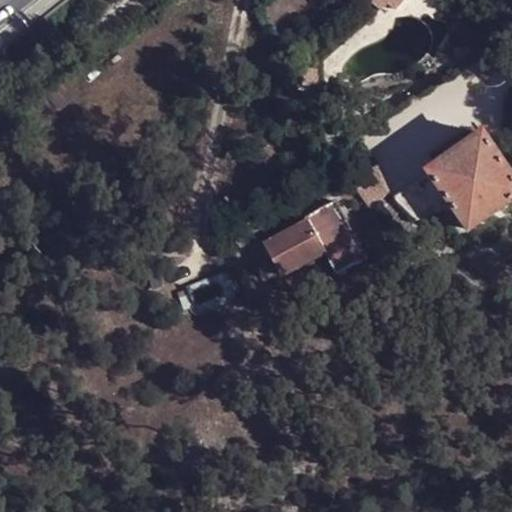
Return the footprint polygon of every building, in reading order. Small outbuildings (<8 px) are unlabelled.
[(511,172),(484,132),(483,133),(457,151),(431,168),(429,169),(467,226),(508,200),(511,197),(511,172)] [(262,142),(269,151),(278,144),(270,135),(262,142)] [(387,168),(394,164),(393,150),(385,149),(377,154),(377,159),(381,166),(387,168)] [(338,199),(307,216),(310,221),(268,245),(283,273),(325,251),(338,273),(368,257),(338,199)] [(259,216),(234,232),(242,245),(267,228),(259,216)]
